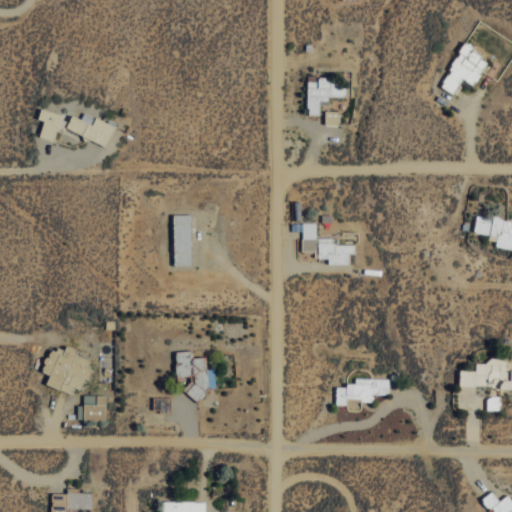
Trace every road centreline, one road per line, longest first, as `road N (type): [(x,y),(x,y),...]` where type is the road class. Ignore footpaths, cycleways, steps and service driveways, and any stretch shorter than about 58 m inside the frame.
road 1 (residential): [(511,451),(0,442)]
road 2 (residential): [(273,511),(276,0)]
road 3 (residential): [(511,176),(276,174)]
